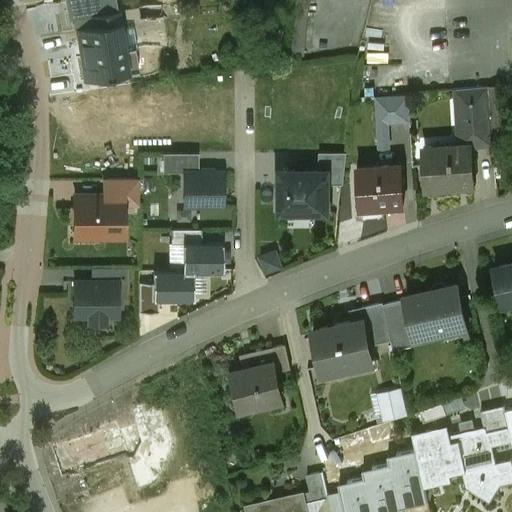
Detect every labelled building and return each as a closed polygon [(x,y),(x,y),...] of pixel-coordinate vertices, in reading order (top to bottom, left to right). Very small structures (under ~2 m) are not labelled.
[(65,0),(68,19),(93,15),(117,11),(115,0),(65,0)] [(138,8),(117,11),(120,26),(141,23),(138,8)] [(117,11),(93,15),(95,25),(78,28),(86,80),(113,76),(113,75),(137,71),(134,49),(123,51),(120,26),(117,11)] [(488,85),(456,88),(457,95),(458,95),(460,117),(458,117),(458,121),(491,119),(488,87),(488,85)] [(504,85),(488,87),(491,119),(493,142),(509,140),(504,85)] [(390,147),(389,121),(411,120),(410,94),(376,96),(379,147),(390,147)] [(458,121),(457,122),(459,145),(470,144),(470,145),(493,144),(493,142),(491,119),(458,121)] [(459,145),(432,146),(433,163),(425,163),(427,185),(473,182),(470,145),(470,144),(459,145)] [(320,152),(319,170),(328,170),(328,184),(344,184),(347,152),(320,152)] [(183,171),(198,171),(198,153),(163,154),(163,172),(183,171)] [(401,163),(357,166),(360,207),(404,204),(401,163)] [(319,170),(277,170),(278,210),(328,210),(328,184),(328,170),(319,170)] [(198,171),(183,171),(183,206),(225,206),(224,171),(198,171)] [(139,178),(105,178),(105,196),(123,196),(123,205),(128,205),(128,202),(139,202),(139,178)] [(105,196),(75,196),(75,208),(73,208),(73,222),(76,222),(76,236),(123,236),(123,205),(123,196),(105,196)] [(184,242),(201,242),(202,229),(171,229),(171,242),(184,242)] [(184,242),(184,270),(193,270),(222,271),(222,242),(201,242),(184,242)] [(511,261),(494,266),(502,303),(511,301),(511,261)] [(92,268),(92,281),(118,281),(127,281),(127,268),(92,268)] [(154,282),(154,298),(158,298),(193,298),(193,270),(184,270),(154,270),(154,282)] [(92,281),(75,281),(75,298),(78,298),(78,316),(90,316),(90,322),(105,322),(105,316),(117,316),(118,281),(92,281)] [(158,311),(158,298),(154,298),(154,282),(140,282),(139,311),(158,311)] [(431,291),(407,296),(406,298),(414,332),(443,325),(445,337),(468,332),(461,301),(457,297),(459,291),(458,287),(454,283),(447,284),(445,290),(433,293),(431,291)] [(406,298),(383,303),(391,337),(414,332),(406,298)] [(383,301),(358,307),(361,318),(363,318),(369,344),(391,339),(391,337),(383,303),(383,301)] [(369,344),(363,318),(361,318),(313,329),(323,372),(342,368),(340,362),(371,355),(369,344)] [(286,343),(252,351),(256,365),(228,371),(235,404),(281,394),(276,371),(291,368),(286,343)] [(380,388),(386,416),(411,411),(405,382),(380,388)] [(52,437),(65,478),(128,458),(136,484),(166,475),(161,461),(185,453),(168,400),(141,408),(142,410),(52,437)] [(504,404),(481,410),(484,425),(488,425),(492,444),(511,439),(511,438),(511,437),(506,413),(504,404)] [(492,444),(488,425),(484,425),(433,437),(431,427),(412,431),(416,449),(424,485),(452,479),(450,473),(480,466),(482,475),(473,489),(490,500),(500,483),(511,480),(511,460),(511,458),(496,461),(492,444)] [(400,461),(391,463),(401,506),(428,501),(424,485),(416,449),(398,453),(400,461)] [(366,477),(373,511),(402,511),(401,506),(391,463),(374,467),(376,475),(366,477)] [(322,470),(307,474),(313,499),(328,496),(322,470)] [(341,490),(346,511),(373,511),(366,477),(350,480),(351,488),(341,490)] [(307,511),(303,491),(244,504),(245,511),(307,511)]
